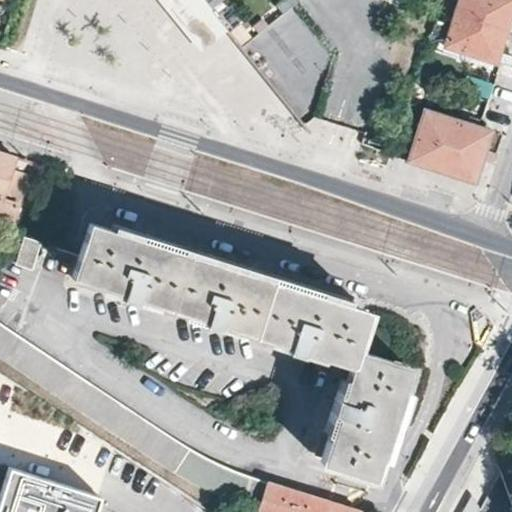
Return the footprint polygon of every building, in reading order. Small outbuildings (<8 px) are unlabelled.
[(159,0),(203,54),(230,31),(209,5),(204,0),(159,0)] [(511,0),(459,0),(453,21),(435,15),(429,35),(439,39),(438,46),(443,49),(445,44),(496,61),(502,45),(496,42),(506,12),(511,14),(511,13),(511,0)] [(468,74),(463,89),(490,98),(495,82),(468,74)] [(491,129),(482,126),(425,109),(409,159),(470,178),(475,179),(483,153),(491,129)] [(30,159),(0,149),(0,216),(14,221),(30,172),(26,170),(30,159)] [(362,306),(96,222),(78,282),(345,366),(318,450),(377,468),(407,376),(355,359),(360,341),(352,338),(362,306)] [(42,241),(26,236),(18,262),(34,267),(42,241)] [(244,502),(253,473),(232,466),(225,463),(215,459),(205,454),(189,444),(167,430),(126,403),(0,320),(0,354),(108,425),(146,450),(170,465),(185,474),(195,481),(205,485),(217,491),(231,496),(244,502)] [(102,511),(109,492),(12,461),(0,497),(0,511),(102,511)] [(244,502),(242,509),(250,511),(363,511),(364,509),(253,473),(244,502)] [(470,492),(459,511),(476,511),(480,506),(470,492)]
